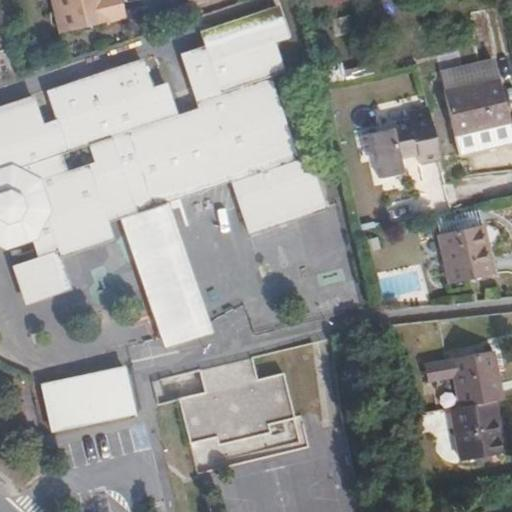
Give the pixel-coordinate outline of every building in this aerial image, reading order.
[(127,17),(123,0),(54,0),(62,32),(127,17)] [(326,209),(313,171),(301,176),(269,77),(283,72),(274,44),(285,40),(274,7),(198,33),(201,42),(177,51),(193,104),(205,101),(195,120),(169,108),(175,96),(155,87),(145,59),(52,91),(62,119),(47,125),(36,96),(0,108),(0,236),(8,243),(32,235),(39,257),(14,266),(27,303),(70,289),(60,257),(114,239),(109,223),(122,218),(172,202),(219,186),(238,197),(250,234),(326,209)] [(511,134),(494,60),(443,73),(465,156),(511,143),(511,134)] [(368,103),(417,97),(414,76),(365,81),(368,103)] [(175,96),(171,82),(155,87),(175,96)] [(402,183),(400,171),(436,167),(431,124),(362,132),(369,187),(402,183)] [(215,329),(172,202),(122,218),(156,319),(215,329)] [(497,275),(485,225),(442,235),(447,258),(453,285),(497,275)] [(447,258),(442,235),(426,239),(431,262),(447,258)] [(216,331),(215,329),(156,319),(166,348),(216,331)] [(499,400),(489,352),(419,366),(422,385),(448,380),(455,409),(490,402),(499,400)] [(290,420),(279,377),(253,383),(247,361),(205,371),(210,393),(178,402),(187,443),(221,436),(222,441),(258,433),(257,428),(290,420)] [(125,365),(39,384),(50,433),(136,414),(125,365)] [(210,393),(205,371),(172,378),(178,402),(210,393)] [(500,454),(490,402),(455,409),(447,410),(458,462),(500,454)]
